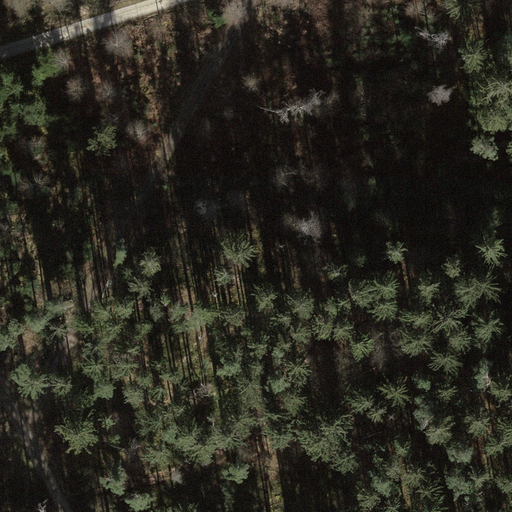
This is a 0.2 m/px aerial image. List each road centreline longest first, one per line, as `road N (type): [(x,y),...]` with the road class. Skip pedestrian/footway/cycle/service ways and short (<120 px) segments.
road 1 (track): [(21,432),(248,0)]
road 2 (track): [(176,0),(0,54)]
road 3 (track): [(66,511),(0,388)]
